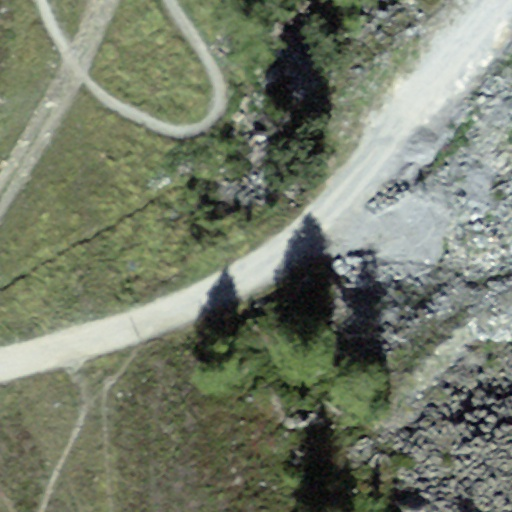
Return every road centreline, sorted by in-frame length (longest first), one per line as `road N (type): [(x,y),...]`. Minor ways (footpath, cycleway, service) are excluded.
road 1 (track): [(511,14),(325,242),(143,321),(0,362)]
road 2 (track): [(101,0),(0,196)]
